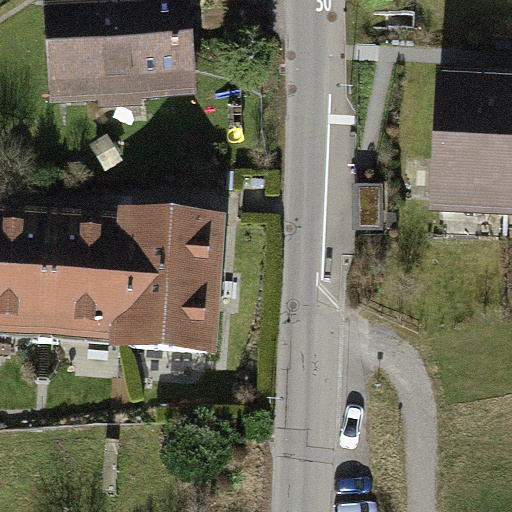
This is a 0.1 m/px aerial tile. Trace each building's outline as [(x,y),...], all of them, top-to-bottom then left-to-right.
[(43,0),(49,104),(98,101),(98,108),(142,105),(142,98),(196,95),(190,0),(43,0)] [(501,215),(508,69),(436,65),(429,211),(501,215)] [(511,215),(511,68),(508,69),(501,215),(511,215)] [(384,184),(353,184),(354,231),(385,231),(384,184)] [(0,336),(35,339),(43,212),(0,209),(0,336)] [(117,217),(108,344),(108,350),(217,357),(226,217),(117,210),(117,217)] [(108,344),(117,217),(43,212),(35,339),(108,344)]
